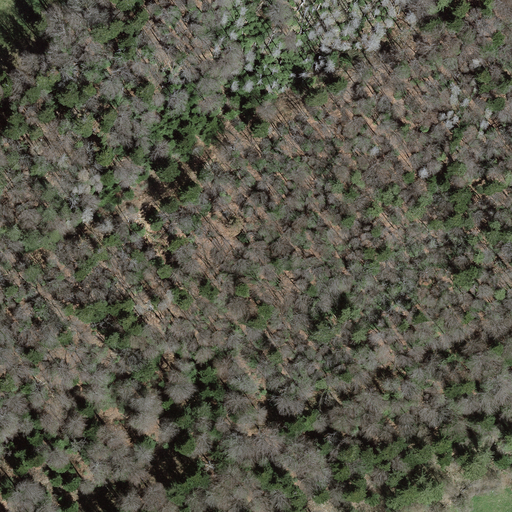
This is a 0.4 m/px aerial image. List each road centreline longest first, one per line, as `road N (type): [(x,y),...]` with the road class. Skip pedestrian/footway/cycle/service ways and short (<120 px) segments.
road 1 (track): [(0,272),(459,0)]
road 2 (track): [(83,511),(238,427),(511,320)]
